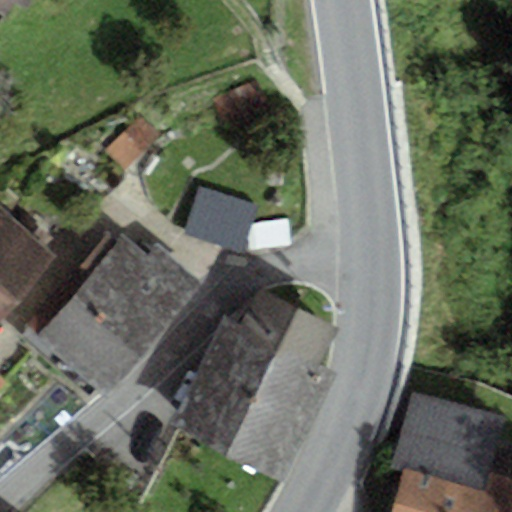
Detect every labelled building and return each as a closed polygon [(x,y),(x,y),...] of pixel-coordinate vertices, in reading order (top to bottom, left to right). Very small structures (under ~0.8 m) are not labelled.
[(20,11),(26,0),(0,0),(0,17),(4,20),(12,7),(20,11)] [(199,187),(184,235),(243,254),(258,205),(199,187)] [(0,322),(57,257),(0,208),(0,322)] [(91,275),(118,244),(107,234),(80,265),(91,275)] [(72,298),(141,357),(194,296),(204,286),(157,246),(148,256),(125,236),(118,244),(91,275),(72,298)] [(239,328),(319,366),(337,328),(257,289),(239,328)] [(72,298),(38,336),(107,396),(141,357),(72,298)] [(336,375),(319,366),(239,328),(224,319),(194,377),(184,434),(278,482),(307,435),(336,375)] [(489,476),(505,419),(412,394),(391,470),(402,473),(404,469),(484,492),(489,476)] [(0,452),(16,437),(0,420),(0,452)] [(484,492),(404,469),(402,473),(390,511),(511,511),(511,482),(489,476),(484,492)]
